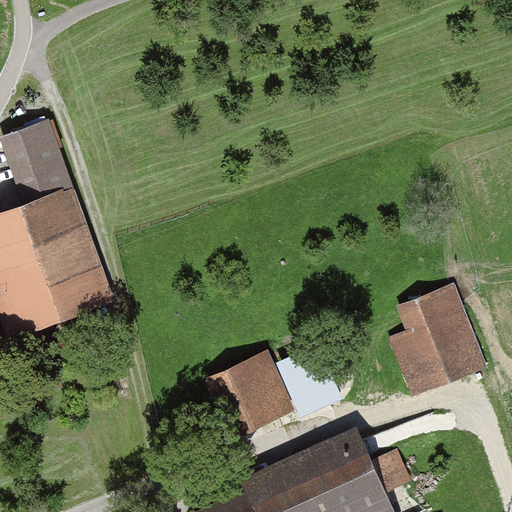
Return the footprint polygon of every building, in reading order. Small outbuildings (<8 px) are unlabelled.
[(28,203),(77,185),(55,120),(5,137),(28,203)] [(115,301),(77,185),(28,203),(0,212),(0,303),(12,338),(66,319),(115,301)] [(486,367),(456,287),(385,314),(415,394),(486,367)] [(296,415),(270,353),(201,381),(228,443),(296,415)] [(371,460),(358,429),(240,477),(249,499),(217,511),(403,511),(395,492),(416,484),(401,448),(371,460)]
